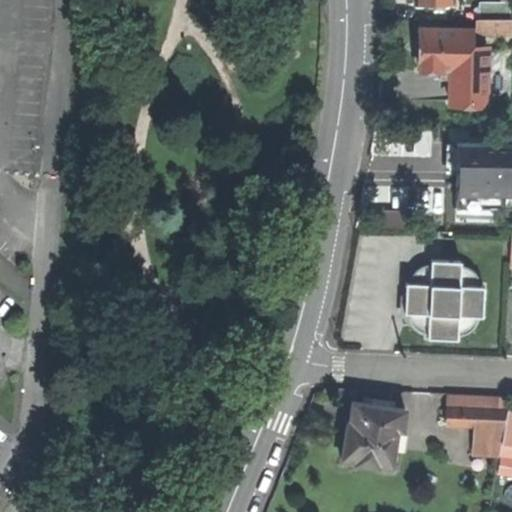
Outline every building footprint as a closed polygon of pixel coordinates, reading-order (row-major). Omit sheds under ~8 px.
[(477,17),(477,31),(510,31),(510,17),(477,17)] [(439,69),(469,69),(469,61),(475,62),(475,47),(470,47),(470,29),(420,28),(420,50),(419,68),(439,69)] [(486,48),(475,47),(475,62),(469,61),(469,69),(439,69),(439,78),(451,78),(450,103),(485,104),(486,48)] [(511,138),(450,137),(450,173),(458,173),(457,211),(511,211),(511,138)] [(427,337),(456,338),(456,334),(462,334),(469,330),(473,326),(476,322),(478,315),(482,315),(483,286),(479,286),(479,281),(477,276),(474,272),(470,268),(465,265),(460,264),(460,260),(431,259),(430,263),(423,264),(417,268),(412,272),(410,282),(406,281),(405,298),(404,311),(408,311),(409,317),(412,324),(416,329),(421,331),(427,332),(427,337)] [(448,394),(448,408),(491,410),(490,424),(475,424),(473,453),(499,453),(500,443),(503,423),(506,407),(507,396),(448,394)] [(363,397),(362,402),(370,404),(370,406),(385,408),(385,406),(395,408),(396,402),(363,397)] [(399,449),(405,409),(395,408),(385,406),(385,408),(370,406),(370,404),(362,402),(352,401),(350,417),(348,417),(343,448),(341,460),(391,468),(394,449),(399,449)] [(503,423),(511,424),(511,407),(506,407),(503,423)] [(475,424),(490,424),(491,410),(448,408),(446,408),(446,423),(475,424)] [(511,424),(503,423),(500,443),(511,444),(511,424)] [(511,457),(500,455),(497,473),(511,474),(511,457)]
